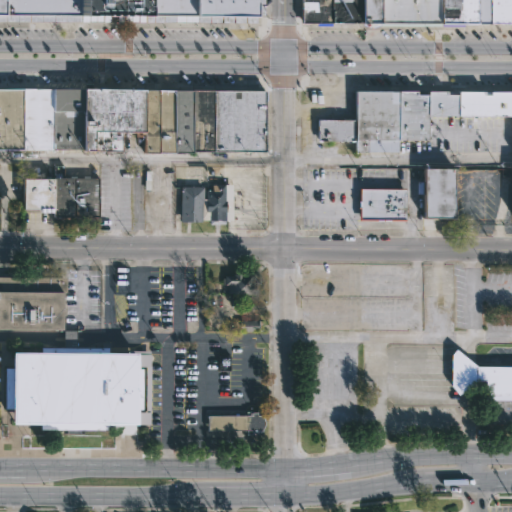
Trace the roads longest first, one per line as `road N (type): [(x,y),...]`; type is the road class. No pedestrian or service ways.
road 1 (residential): [(511,249),(0,248)]
road 2 (residential): [(284,0),(285,449)]
road 3 (secondary): [(511,48),(114,47)]
road 4 (secondary): [(116,66),(511,68)]
road 5 (secondary): [(0,493),(206,493)]
road 6 (secondary): [(285,492),(423,482)]
road 7 (secondary): [(165,470),(31,470)]
road 8 (secondary): [(285,470),(165,470)]
